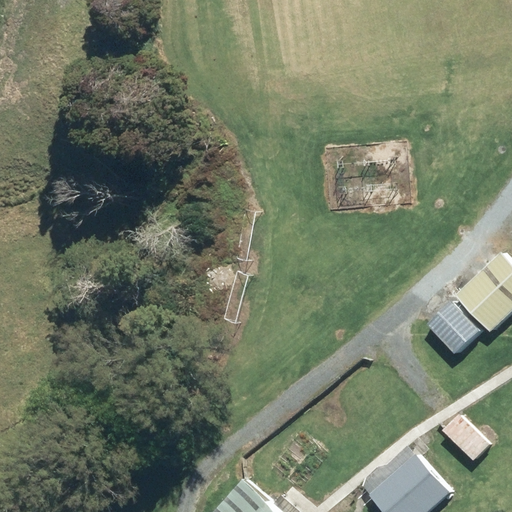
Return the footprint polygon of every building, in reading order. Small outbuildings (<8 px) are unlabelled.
[(511,257),(503,248),(459,293),(494,328),(511,310),(511,257)] [(451,293),(427,313),(458,349),(481,329),(451,293)] [(416,355),(398,370),(439,420),(457,405),(416,355)] [(467,412),(449,428),(479,460),(496,443),(467,412)] [(373,492),(389,511),(428,511),(452,492),(419,453),(373,492)] [(213,511),(306,511),(284,492),(275,504),(244,477),(213,511)]
